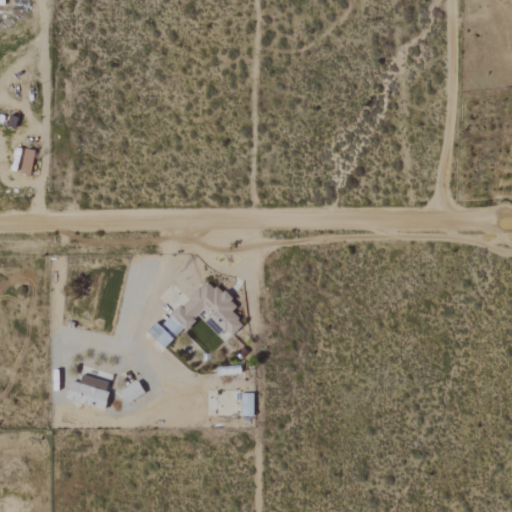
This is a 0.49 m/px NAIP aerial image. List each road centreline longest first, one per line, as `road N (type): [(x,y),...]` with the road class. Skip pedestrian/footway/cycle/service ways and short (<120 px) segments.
road 1 (tertiary): [(0,210),(511,216)]
road 2 (residential): [(450,216),(455,0)]
road 3 (residential): [(37,211),(52,164),(41,0)]
